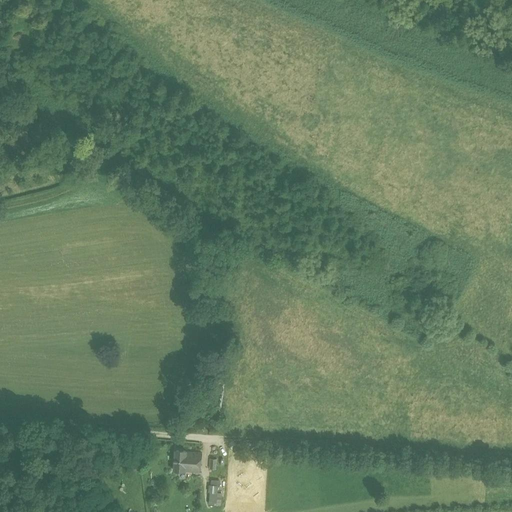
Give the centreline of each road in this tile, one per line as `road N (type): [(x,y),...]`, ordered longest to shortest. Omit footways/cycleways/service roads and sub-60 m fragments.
road 1 (track): [(164,433),(511,457)]
road 2 (track): [(0,421),(164,433)]
